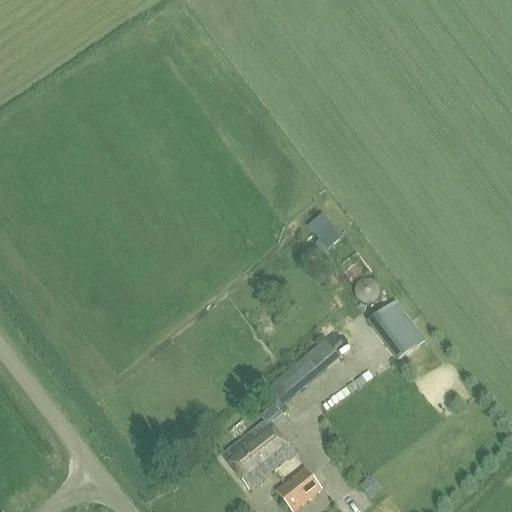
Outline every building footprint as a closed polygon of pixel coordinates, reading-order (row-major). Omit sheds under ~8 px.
[(342,238),(331,225),(316,238),(327,251),(342,238)] [(399,360),(417,347),(388,308),(370,322),(399,360)] [(276,410),(340,359),(326,342),(263,393),(276,410)] [(250,491),(294,456),(267,422),(223,457),(250,491)] [(291,511),(296,511),(323,492),(305,469),(276,493),(291,511)] [(376,498),(389,487),(376,472),(363,483),(376,498)]
